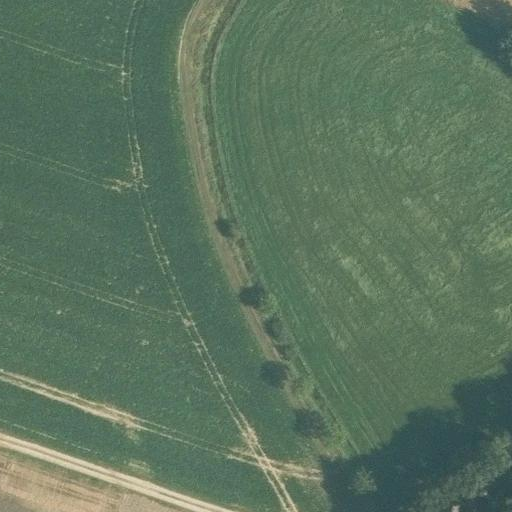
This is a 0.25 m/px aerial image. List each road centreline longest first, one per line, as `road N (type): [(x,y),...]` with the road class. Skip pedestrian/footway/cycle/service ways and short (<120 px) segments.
road 1 (track): [(361,511),(210,224),(177,75),(180,27),(198,0)]
road 2 (track): [(0,442),(208,511)]
